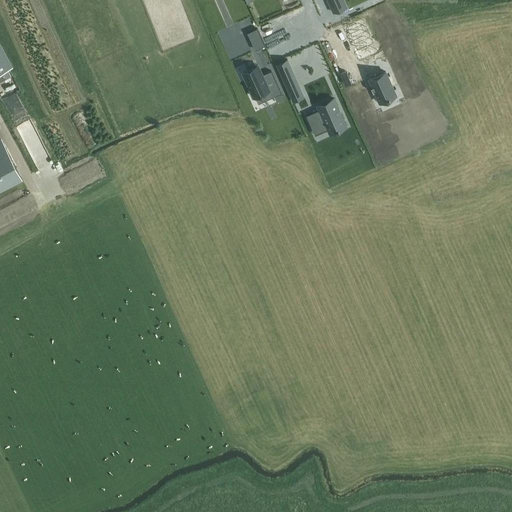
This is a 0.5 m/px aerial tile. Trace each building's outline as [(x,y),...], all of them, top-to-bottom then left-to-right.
[(343,0),(327,0),(333,12),(347,6),(343,0)] [(362,59),(378,51),(365,21),(348,29),(362,59)] [(253,44),(262,40),(257,28),(248,32),(253,44)] [(287,59),(276,64),(280,73),(289,92),(293,101),(304,96),(300,87),(291,68),(287,59)] [(8,63),(1,67),(4,72),(11,68),(8,63)] [(258,67),(244,73),(255,96),(267,90),(270,97),(281,93),(271,72),(262,77),(258,67)] [(372,86),(374,91),(379,100),(387,97),(390,96),(389,96),(395,93),(385,71),(369,78),(372,86)] [(319,109),(306,115),(308,119),(309,119),(313,127),(325,122),(329,131),(336,128),(336,129),(339,128),(338,127),(345,124),(334,98),(317,106),(319,109)] [(0,140),(0,186),(20,175),(2,140),(0,140)]
